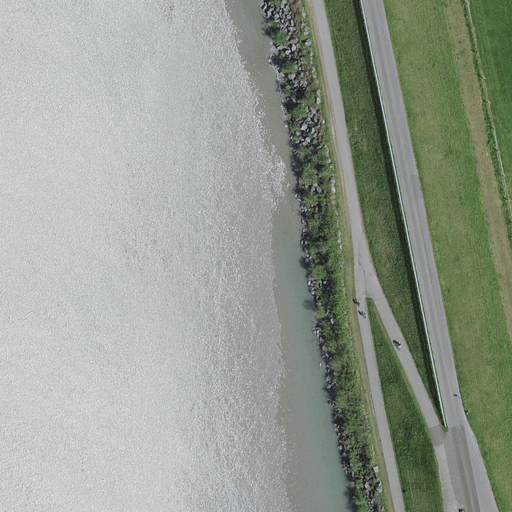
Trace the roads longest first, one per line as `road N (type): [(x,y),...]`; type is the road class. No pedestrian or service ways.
road 1 (unclassified): [(378,0),(462,443)]
road 2 (track): [(451,511),(463,463),(440,442),(360,254)]
